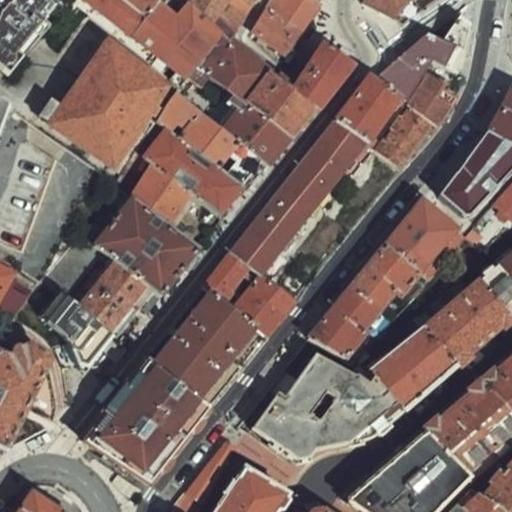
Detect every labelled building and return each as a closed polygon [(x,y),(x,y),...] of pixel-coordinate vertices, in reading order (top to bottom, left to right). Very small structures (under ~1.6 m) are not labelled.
[(1,0),(0,0),(0,15),(1,16),(9,6),(1,0)] [(44,20),(55,6),(47,0),(1,0),(9,6),(1,16),(0,15),(0,55),(7,48),(22,60),(38,43),(34,39),(34,34),(38,30),(45,35),(51,27),(44,20)] [(85,0),(131,37),(146,19),(122,0),(85,0)] [(122,0),(146,19),(157,5),(160,0),(122,0)] [(195,0),(192,6),(221,37),(228,42),(253,0),(195,0)] [(318,6),(309,0),(271,0),(250,33),(283,57),(318,6)] [(362,0),(360,4),(384,15),(390,18),(395,21),(401,27),(440,0),(362,0)] [(176,20),(212,48),(221,37),(192,6),(189,3),(176,20)] [(179,89),(186,80),(212,48),(176,20),(157,5),(146,19),(131,37),(175,72),(168,80),(179,89)] [(443,43),(427,35),(372,81),(400,102),(407,107),(431,63),(457,76),(469,29),(455,23),(443,43)] [(83,76),(105,45),(79,26),(55,54),(83,76)] [(34,39),(38,43),(45,35),(38,30),(34,34),(34,39)] [(288,139),(311,109),(291,93),(228,42),(221,37),(212,48),(186,80),(199,90),(208,79),(232,97),(288,139)] [(105,45),(83,76),(67,98),(58,91),(40,118),(111,170),(145,122),(165,89),(106,44),(105,45)] [(324,46),(291,93),(311,109),(316,113),(352,66),(324,46)] [(0,55),(0,71),(7,78),(22,60),(7,48),(0,55)] [(444,118),(452,107),(456,100),(441,92),(444,86),(427,77),(409,109),(433,127),(436,130),(444,118)] [(365,145),(400,102),(372,81),(369,78),(334,123),(365,145)] [(511,93),(511,94),(501,115),(489,133),(511,147),(511,93)] [(156,124),(166,132),(240,189),(245,193),(265,168),(216,128),(175,95),(156,124)] [(265,168),(288,139),(232,97),(226,105),(230,109),(216,128),(265,168)] [(399,170),(433,127),(409,109),(374,152),(399,170)] [(256,275),(262,278),(280,255),(329,191),(365,145),(334,123),(282,188),(229,255),(249,269),(256,275)] [(146,163),(153,169),(194,200),(219,218),(240,189),(166,132),(144,162),(146,163)] [(55,162),(30,144),(0,220),(0,243),(22,252),(55,162)] [(337,198),(374,152),(365,145),(329,191),(337,198)] [(114,186),(117,188),(124,193),(146,163),(144,162),(135,155),(114,186)] [(470,217),(510,174),(493,159),(481,171),(468,160),(440,196),(465,217),(470,217)] [(190,204),(194,200),(153,169),(131,199),(168,226),(186,201),(190,204)] [(511,186),(496,204),(511,217),(511,186)] [(199,251),(168,226),(131,199),(124,193),(117,188),(81,235),(153,292),(161,298),(199,251)] [(431,284),(467,239),(424,202),(386,247),(418,273),(431,284)] [(114,338),(153,292),(81,235),(80,234),(42,279),(66,299),(91,267),(98,273),(90,284),(96,289),(80,310),(114,338)] [(418,273),(386,247),(351,290),(375,310),(393,289),(400,295),(418,273)] [(511,250),(497,262),(511,279),(511,250)] [(202,289),(210,296),(221,304),(249,269),(229,255),(202,289)] [(280,255),(262,278),(269,284),(287,260),(280,255)] [(511,279),(497,262),(474,280),(511,317),(511,279)] [(0,268),(0,319),(7,324),(26,301),(6,289),(13,277),(0,268)] [(233,313),(266,339),(295,303),(269,284),(262,278),(233,313)] [(114,338),(80,310),(66,299),(42,279),(39,282),(15,319),(17,321),(44,338),(49,344),(54,350),(57,357),(60,363),(62,371),(77,366),(89,367),(114,338)] [(511,317),(474,280),(423,324),(459,371),(511,324),(511,317)] [(375,310),(351,290),(307,343),(343,362),(366,334),(359,328),(375,310)] [(233,313),(228,309),(221,304),(210,296),(154,364),(209,408),(266,339),(233,313)] [(370,378),(402,417),(459,371),(423,324),(366,375),(370,378)] [(0,448),(6,451),(40,428),(21,417),(27,408),(53,423),(56,406),(50,365),(46,357),(29,346),(25,347),(21,350),(16,349),(10,359),(0,354),(0,448)] [(360,447),(402,417),(370,378),(366,375),(314,353),(286,397),(278,392),(250,432),(304,470),(314,446),(360,447)] [(511,355),(424,433),(473,483),(511,442),(511,355)] [(154,364),(150,361),(84,443),(147,487),(209,408),(154,364)] [(446,511),(473,483),(424,433),(344,502),(362,511),(446,511)] [(219,478),(235,450),(234,448),(238,443),(235,437),(230,442),(226,444),(175,507),(199,497),(219,478)] [(511,511),(511,455),(480,495),(499,511),(511,511)] [(245,466),(212,511),(275,511),(277,511),(278,511),(284,511),(291,497),(245,466)] [(499,511),(480,495),(473,489),(451,511),(499,511)] [(57,511),(31,494),(18,511),(57,511)] [(328,511),(315,503),(308,511),(328,511)]
